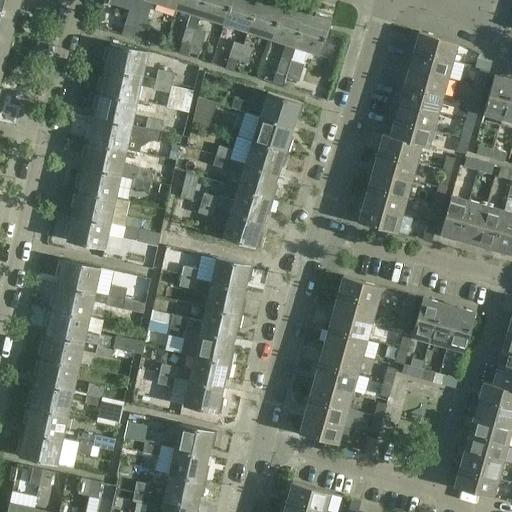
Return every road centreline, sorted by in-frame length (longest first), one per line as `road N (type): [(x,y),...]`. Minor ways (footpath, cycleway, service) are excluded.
road 1 (residential): [(0,349),(76,0)]
road 2 (residential): [(320,227),(392,0)]
road 3 (residential): [(261,448),(320,227)]
road 4 (residential): [(505,281),(485,352),(462,387),(434,496)]
road 5 (residential): [(505,281),(320,227)]
road 6 (residential): [(434,496),(261,448)]
